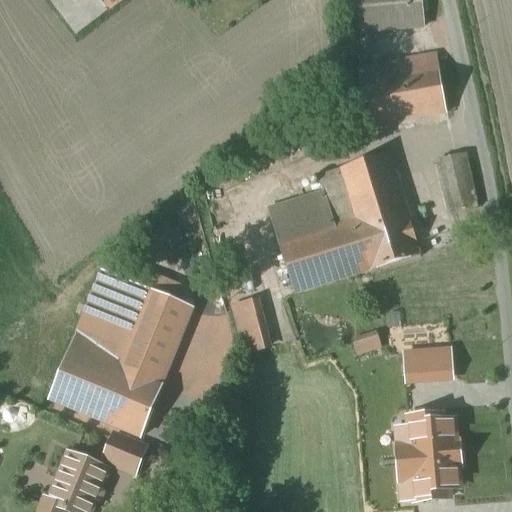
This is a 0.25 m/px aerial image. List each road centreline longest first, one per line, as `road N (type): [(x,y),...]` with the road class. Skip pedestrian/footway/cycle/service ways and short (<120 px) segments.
road 1 (unclassified): [(511,360),(500,247),(450,0)]
road 2 (unknown): [(146,511),(124,441),(138,342)]
